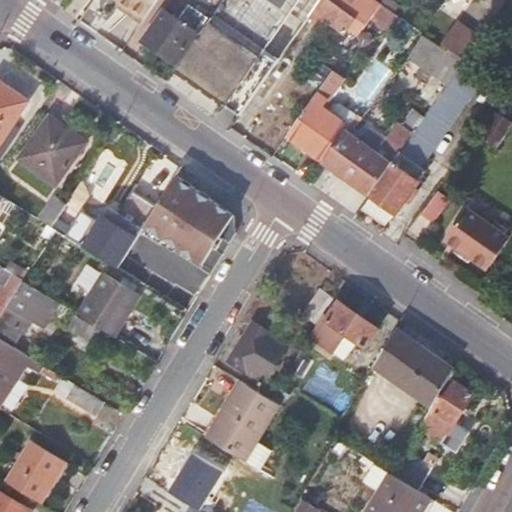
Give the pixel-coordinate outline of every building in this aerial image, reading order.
[(112,0),(147,24),(163,0),(112,0)] [(307,0),(228,0),(178,73),(244,119),(282,63),(270,54),(307,0)] [(383,6),(373,0),(326,0),(313,19),(324,27),(328,23),(357,43),(383,6)] [(176,67),(198,35),(167,13),(144,44),(176,67)] [(465,63),(481,40),(458,24),(443,46),(465,63)] [(452,54),(428,37),(412,59),(436,76),(452,54)] [(485,78),(465,63),(413,138),(395,164),(392,169),(373,196),(390,208),(385,215),(395,221),(410,200),(414,203),(423,191),(417,188),(429,171),(423,166),(485,78)] [(335,75),(317,101),(325,107),(344,82),(335,75)] [(0,148),(26,112),(0,93),(0,148)] [(313,105),(290,139),(327,164),(329,166),(348,138),(346,136),(350,131),(313,105)] [(496,152),(511,128),(511,126),(497,116),(479,140),(496,152)] [(23,162),(60,189),(89,148),(52,122),(23,162)] [(385,157),(395,164),(413,138),(403,131),(385,157)] [(329,166),(373,196),(392,169),(348,138),(329,166)] [(227,234),(237,240),(243,230),(241,219),(178,179),(147,230),(217,274),(231,250),(220,244),(227,234)] [(424,215),(436,222),(452,200),(440,192),(424,215)] [(56,231),(70,209),(58,201),(44,224),(56,231)] [(56,231),(96,256),(103,246),(117,254),(123,243),(70,209),(56,231)] [(490,270),(511,240),(470,211),(448,241),(490,270)] [(231,250),(237,240),(227,234),(220,244),(231,250)] [(0,297),(0,326),(27,285),(4,270),(0,275),(0,284),(6,288),(0,297)] [(104,332),(117,340),(141,299),(106,278),(81,318),(104,332)] [(0,326),(0,338),(17,349),(32,325),(46,333),(62,307),(27,285),(0,326)] [(325,318),(335,302),(320,291),(304,316),(320,327),(325,318)] [(329,321),(325,318),(320,327),(313,337),(321,343),(319,345),(332,355),(346,336),(366,351),(379,333),(341,306),(329,321)] [(104,332),(81,318),(80,317),(73,327),(97,342),(104,332)] [(268,383),(292,347),(256,323),(232,359),(268,383)] [(456,374),(398,332),(375,369),(434,409),(456,374)] [(0,391),(9,378),(24,387),(39,363),(17,349),(0,338),(0,391)] [(295,367),(304,373),(317,354),(306,348),(304,353),(297,363),(295,367)] [(291,358),(297,363),(304,353),(297,349),(291,358)] [(295,367),(276,397),(289,405),(297,394),(293,391),(304,373),(295,367)] [(282,408),(242,383),(224,413),(229,415),(213,442),(249,464),(282,408)] [(435,417),(431,414),(421,430),(440,441),(444,435),(448,437),(474,399),(455,385),(435,417)] [(98,418),(106,404),(80,388),(71,401),(98,418)] [(224,413),(208,439),(213,442),(229,415),(224,413)] [(9,484),(44,506),(66,467),(34,445),(9,484)] [(393,475),(394,476),(421,492),(435,469),(408,451),(393,475)] [(425,511),(433,500),(421,492),(394,476),(371,511),(425,511)] [(0,511),(28,511),(0,494),(0,511)] [(319,511),(306,503),(300,511),(319,511)]
